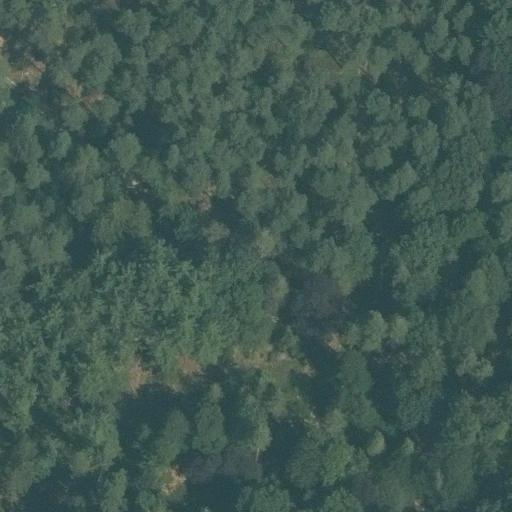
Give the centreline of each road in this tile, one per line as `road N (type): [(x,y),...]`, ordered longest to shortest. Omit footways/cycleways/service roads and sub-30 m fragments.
road 1 (track): [(388,351),(46,138),(0,98)]
road 2 (track): [(0,314),(201,229)]
